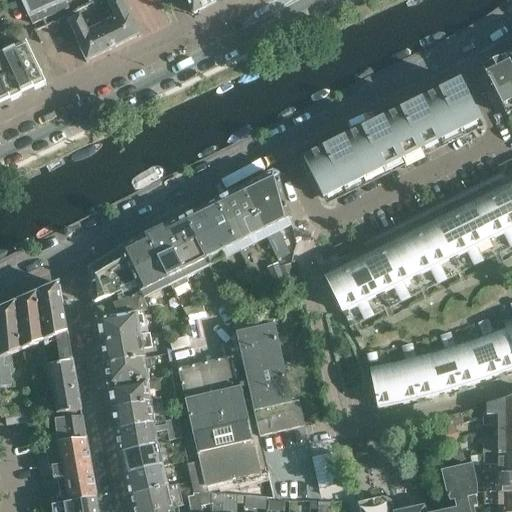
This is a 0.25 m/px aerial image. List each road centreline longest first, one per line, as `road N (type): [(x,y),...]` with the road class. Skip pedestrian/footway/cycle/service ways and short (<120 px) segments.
road 1 (residential): [(280,142),(323,226),(368,208),(500,139),(456,53)]
road 2 (residential): [(66,248),(115,511)]
road 3 (tertiary): [(66,248),(280,142)]
road 4 (tertiary): [(198,60),(0,152)]
road 5 (tertiary): [(280,142),(456,53)]
road 6 (residential): [(342,432),(511,384)]
road 7 (tertiary): [(312,0),(198,60)]
